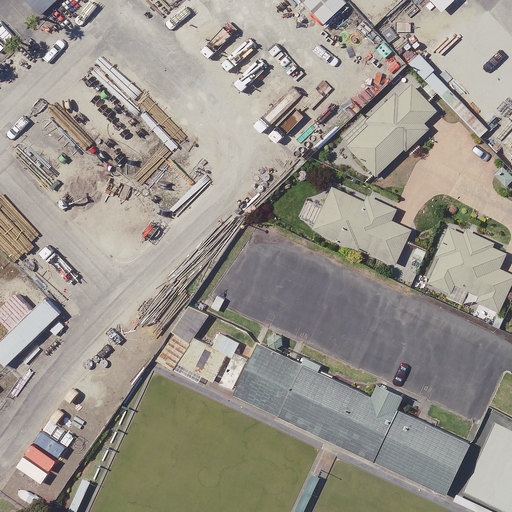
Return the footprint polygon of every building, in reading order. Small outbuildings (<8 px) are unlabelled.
[(58,0),(30,0),(44,14),(58,0)] [(349,3),(346,0),(305,0),(327,23),(349,3)] [(457,0),(434,0),(445,12),(457,0)] [(451,83),(422,54),(413,63),(441,93),(451,83)] [(472,79),(456,58),(446,65),(463,86),(472,79)] [(443,112),(405,74),(391,89),(397,95),(349,145),(381,176),(443,112)] [(352,194),(336,186),(327,206),(311,199),(301,221),(362,249),(363,247),(398,262),(414,229),(393,219),(398,209),(354,189),(352,194)] [(511,247),(452,223),(439,253),(443,255),(431,282),(455,292),(458,284),(473,290),(470,297),(503,310),(511,287),(511,268),(505,265),(511,247)] [(36,310),(19,292),(0,309),(0,314),(16,331),(0,345),(0,354),(9,364),(63,313),(49,298),(36,310)] [(221,379),(234,350),(241,336),(220,326),(211,345),(176,328),(160,363),(201,383),(206,374),(220,380),(221,379)] [(444,455),(238,354),(213,406),(419,506),(444,455)] [(78,511),(93,481),(83,476),(65,511),(78,511)]
